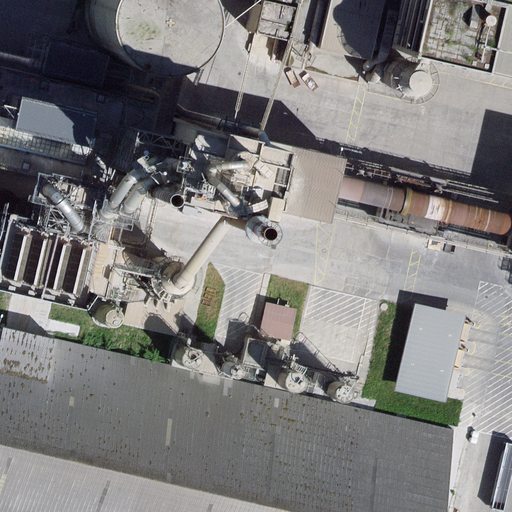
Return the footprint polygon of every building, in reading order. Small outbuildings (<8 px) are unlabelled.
[(65,0),(68,17),(76,33),(89,46),(106,53),(124,55),(141,50),(155,41),(166,28),(172,12),(172,0),(65,0)] [(343,37),(350,0),(251,0),(246,24),(285,32),(278,63),(399,89),(407,51),(343,37)] [(511,0),(350,0),(343,37),(407,51),(511,73),(511,0)] [(74,41),(20,31),(15,58),(69,68),(74,41)] [(0,58),(0,163),(83,182),(86,171),(102,96),(105,81),(0,58)] [(210,120),(102,96),(86,171),(194,194),(210,120)] [(320,149),(225,131),(212,200),(307,217),(312,189),(317,169),(320,149)] [(439,176),(376,162),(363,219),(426,233),(439,176)] [(511,197),(509,212),(504,232),(498,260),(511,263),(511,197)] [(135,281),(141,286),(148,288),(155,288),(162,285),(168,281),(172,274),(174,267),(173,260),(170,253),(165,248),(158,245),(151,244),(144,245),(137,248),(132,254),(130,261),(129,268),(131,275),(135,281)] [(174,299),(119,286),(111,320),(166,333),(174,299)] [(261,301),(253,331),(283,338),(291,309),(261,301)] [(158,362),(0,326),(0,511),(436,511),(456,428),(220,375),(225,352),(163,338),(158,362)] [(236,333),(230,360),(254,365),(255,360),(256,356),(351,377),(354,359),(236,333)] [(290,368),(255,360),(254,365),(250,380),(286,388),(290,368)] [(328,396),(331,396),(334,395),(337,394),(339,391),(340,388),(340,385),(339,382),(337,379),(334,378),(331,377),(328,377),(325,378),(323,380),(321,383),(320,386),(321,390),(322,393),(325,395),(328,396)]
